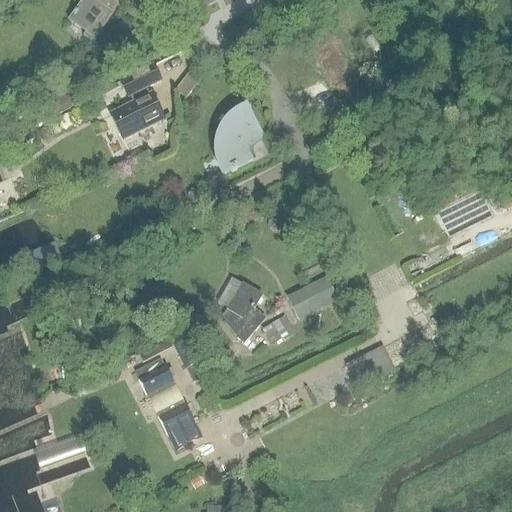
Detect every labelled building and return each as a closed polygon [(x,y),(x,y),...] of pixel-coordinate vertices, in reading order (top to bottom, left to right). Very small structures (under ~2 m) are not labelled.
[(82,0),(69,19),(86,32),(84,35),(92,40),(94,37),(96,38),(115,12),(113,11),(119,3),(115,0),(82,0)] [(123,141),(167,119),(153,91),(151,92),(148,88),(163,81),(156,65),(150,68),(149,66),(133,74),(134,77),(121,84),(121,83),(118,84),(126,101),(130,99),(132,104),(110,115),(123,141)] [(189,74),(175,92),(183,98),(197,80),(189,74)] [(50,103),(42,107),(48,119),(71,107),(63,91),(58,94),(59,96),(49,101),(50,103)] [(236,170),(252,162),(250,159),(249,152),(252,146),(257,141),(259,140),(245,111),(241,114),(231,122),(224,132),(219,144),(218,157),(221,169),(223,175),(223,176),(230,173),(231,174),(236,172),(236,170)] [(28,129),(12,138),(17,149),(34,141),(28,129)] [(60,262),(58,256),(55,248),(26,259),(31,273),(32,273),(60,262)] [(231,280),(217,304),(226,310),(222,318),(224,321),(223,324),(244,346),(265,320),(253,312),(262,296),(242,284),(240,286),(231,280)] [(314,300),(292,311),(297,323),(338,302),(329,283),(310,293),(314,300)] [(277,329),(273,323),(263,330),(273,345),(287,336),(281,326),(277,329)] [(206,378),(186,339),(174,346),(186,371),(181,373),(184,379),(190,376),(194,384),(206,378)] [(137,357),(142,365),(172,349),(168,341),(137,357)] [(138,380),(147,399),(174,385),(164,366),(138,380)] [(202,440),(185,405),(157,418),(175,453),(202,440)] [(199,479),(189,484),(194,492),(204,487),(199,479)] [(202,500),(160,509),(160,511),(219,511),(217,501),(202,504),(202,500)]
